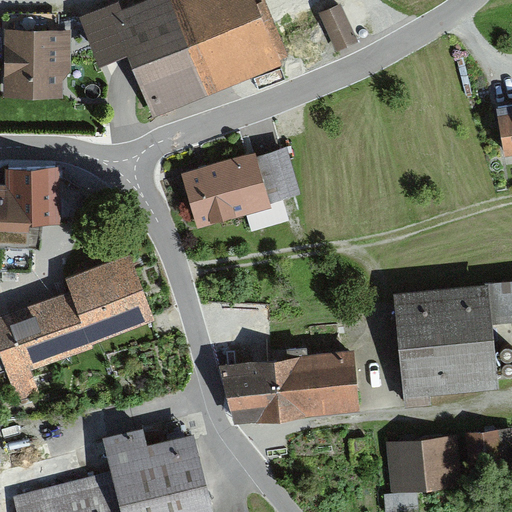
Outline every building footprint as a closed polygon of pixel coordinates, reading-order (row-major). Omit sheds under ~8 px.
[(159,116),(292,62),(266,0),(154,0),(118,15),(159,116)] [(324,16),(341,52),(363,42),(346,6),(324,16)] [(6,32),(5,99),(64,101),(64,81),(71,72),(72,33),(6,32)] [(511,117),(499,120),(507,166),(511,164),(511,117)] [(262,153),(180,176),(196,231),(275,209),(273,203),(302,195),(289,149),(263,157),(262,153)] [(7,187),(0,186),(0,272),(31,273),(33,251),(40,251),(44,231),(61,227),(59,172),(8,173),(7,187)] [(130,257),(66,282),(69,289),(87,340),(91,348),(156,324),(130,257)] [(488,291),(395,299),(405,413),(434,410),(432,398),(496,392),(490,326),(511,324),(511,285),(488,288),(488,291)] [(0,372),(87,340),(69,289),(0,313),(0,372)] [(502,364),(504,366),(506,367),(508,367),(511,367),(511,365),(511,353),(510,353),(507,353),(505,353),(503,355),(502,357),(501,359),(501,362),(502,364)] [(353,358),(274,366),(280,424),(359,416),(353,358)] [(274,366),(227,371),(234,429),(280,424),(274,366)] [(503,380),(505,381),(507,383),(509,383),(511,383),(511,382),(511,369),(508,369),(506,369),(504,371),(503,373),(502,375),(502,377),(503,380)] [(511,430),(466,436),(469,464),(511,459),(511,430)] [(112,477),(21,499),(24,511),(212,511),(194,439),(148,450),(143,432),(103,441),(112,477)] [(366,439),(350,440),(352,459),(368,457),(366,439)] [(454,440),(389,444),(391,493),(457,490),(454,440)] [(419,511),(418,495),(387,498),(387,511),(419,511)]
